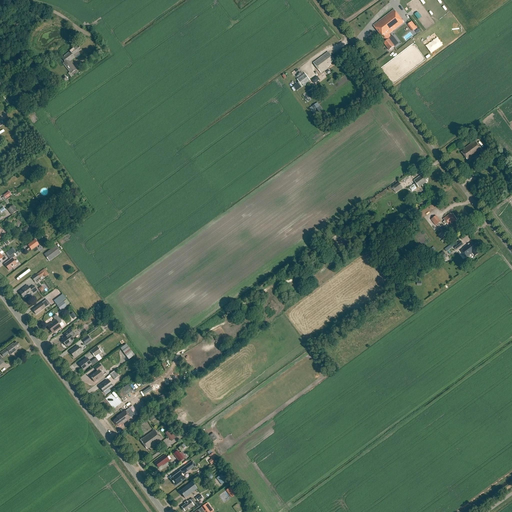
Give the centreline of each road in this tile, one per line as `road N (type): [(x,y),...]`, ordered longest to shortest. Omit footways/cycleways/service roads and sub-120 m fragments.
road 1 (unclassified): [(486,511),(511,493),(511,250),(321,0)]
road 2 (tertiary): [(163,511),(0,290)]
